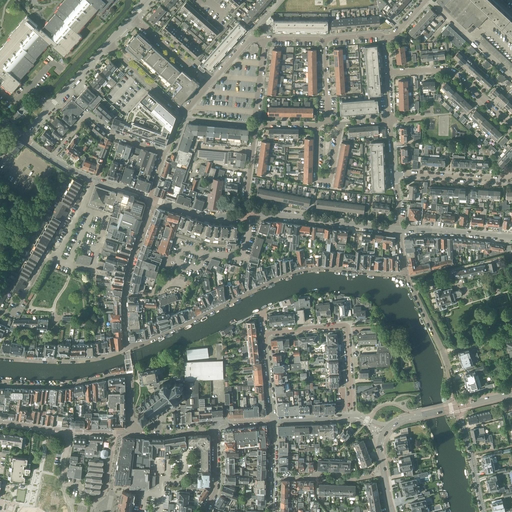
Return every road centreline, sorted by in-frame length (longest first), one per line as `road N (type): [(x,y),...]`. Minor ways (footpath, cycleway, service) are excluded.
road 1 (residential): [(126,349),(297,270),(406,275)]
road 2 (residential): [(0,309),(16,314),(47,258),(56,258),(92,178)]
road 3 (residential): [(264,333),(345,326),(351,417)]
road 4 (unclassified): [(397,229),(246,216)]
road 5 (residential): [(511,125),(452,70),(388,73)]
road 6 (residential): [(164,151),(114,135),(88,114),(49,158)]
road 7 (residential): [(130,373),(0,385)]
road 8 (residential): [(0,357),(87,359),(126,349)]
road 9 (residential): [(317,125),(316,179),(330,181),(340,124)]
road 10 (residential): [(393,171),(491,177),(511,170)]
